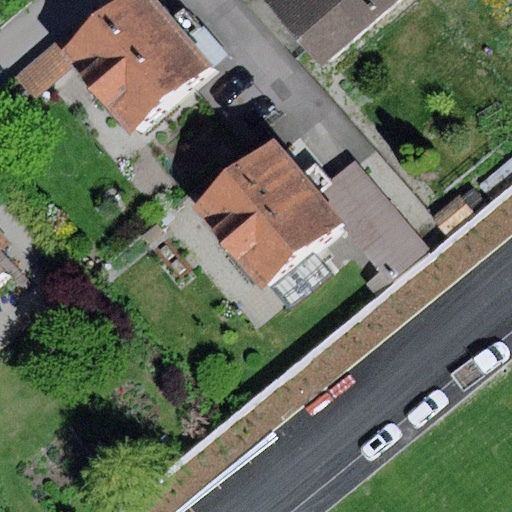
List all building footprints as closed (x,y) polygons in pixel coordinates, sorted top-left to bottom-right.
[(74,67),(128,131),(206,66),(183,39),(198,26),(184,9),(170,20),(153,0),(125,0),(62,53),(74,67)] [(264,0),(320,66),(400,0),(264,0)] [(74,67),(62,53),(55,45),(19,74),(20,84),(33,100),(74,67)] [(195,206),(263,286),(268,282),(311,246),(339,223),(316,195),(332,182),(316,164),(300,177),(271,142),(195,206)] [(511,159),(479,187),(491,201),(511,183),(511,159)] [(332,182),(316,195),(339,223),(394,286),(432,253),(354,163),(332,182)] [(461,198),(431,220),(446,240),(476,218),(461,198)] [(311,246),(268,282),(291,309),(334,274),(311,246)]
